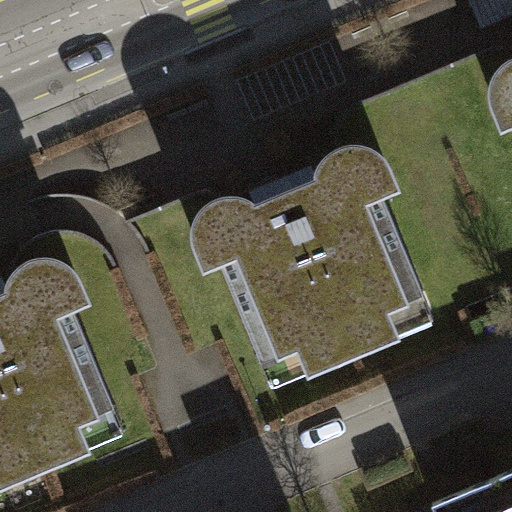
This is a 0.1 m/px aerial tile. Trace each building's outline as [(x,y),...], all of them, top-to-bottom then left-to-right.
[(511,12),(511,0),(472,0),(483,24),(511,12)] [(348,79),(331,39),(238,79),(256,120),(348,79)] [(494,100),(505,124),(511,121),(511,58),(510,59),(500,69),(494,80),(493,90),(494,100)] [(196,240),(206,264),(221,260),(262,359),(424,291),(382,193),(396,187),(387,163),(377,150),(365,144),(349,143),(335,148),(328,154),(320,164),(318,178),(255,204),(247,199),(236,195),(224,195),(212,200),(202,209),(196,220),(194,229),(196,240)] [(0,451),(114,405),(73,305),(87,299),(76,275),(68,264),(55,258),(37,257),(24,263),(15,272),(11,280),(9,290),(0,293),(0,451)] [(511,511),(511,469),(434,503),(437,511),(511,511)]
